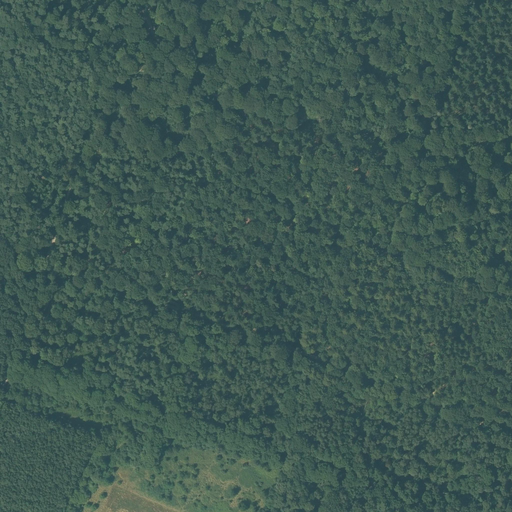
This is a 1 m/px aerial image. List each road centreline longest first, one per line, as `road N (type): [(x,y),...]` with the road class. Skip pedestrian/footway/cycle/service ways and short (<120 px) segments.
road 1 (track): [(0,244),(511,425)]
road 2 (track): [(210,94),(419,165),(345,363)]
road 3 (track): [(155,453),(265,140)]
road 4 (track): [(0,276),(47,261),(108,63),(144,18)]
road 5 (track): [(511,196),(419,165),(474,0)]
road 6 (track): [(210,94),(0,25)]
road 7 (track): [(389,246),(366,234),(235,105)]
road 8 (track): [(419,165),(472,195),(511,270)]
road 9 (track): [(389,246),(511,293)]
road 10 (track): [(210,94),(174,61),(134,0)]
